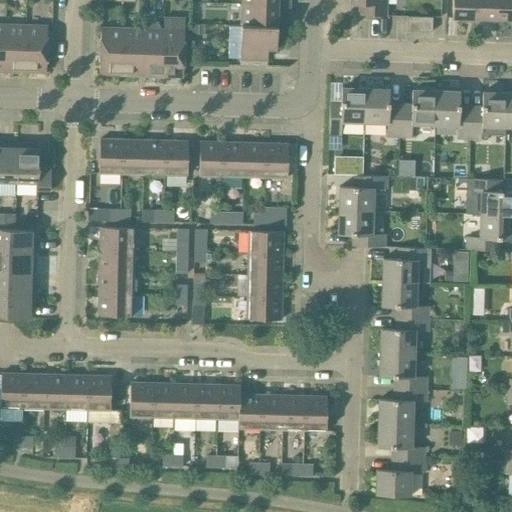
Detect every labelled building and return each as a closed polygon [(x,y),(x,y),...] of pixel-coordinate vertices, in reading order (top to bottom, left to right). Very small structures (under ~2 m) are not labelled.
[(385,16),(385,0),(350,0),(351,4),(359,4),(358,15),(385,16)] [(475,19),(475,0),(452,0),(452,18),(475,19)] [(497,0),(475,0),(475,19),(497,20),(497,0)] [(511,0),(497,0),(497,20),(511,20),(511,0)] [(290,6),(242,5),(241,26),(276,27),(276,13),(289,13),(290,6)] [(433,17),(408,17),(407,31),(432,31),(433,17)] [(24,72),(26,25),(6,25),(4,71),(24,72)] [(26,25),(24,72),(45,73),(46,26),(26,25)] [(276,50),(276,27),(241,26),(241,60),(267,60),(268,50),(276,50)] [(100,74),(121,75),(122,28),(102,27),(100,74)] [(143,29),(122,28),(121,75),(141,76),(143,29)] [(163,30),(143,29),(141,76),(161,76),(163,30)] [(183,30),(163,30),(161,76),(182,77),(183,30)] [(364,123),(365,89),(341,88),(341,108),(329,108),(328,135),(341,135),(341,122),(364,123)] [(386,137),(399,137),(400,110),(388,110),(389,89),(365,89),(364,123),(387,123),(386,137)] [(413,124),(435,125),(436,91),(412,90),(411,110),(400,110),(399,137),(413,137),(413,124)] [(436,91),(435,125),(458,126),(458,139),(469,139),(470,112),(459,112),(459,91),(436,91)] [(470,112),(469,139),(483,140),(484,126),(505,127),(506,93),(482,92),(482,113),(470,112)] [(121,173),(122,139),(100,139),(99,173),(121,173)] [(144,140),(122,139),(121,173),(143,174),(144,140)] [(165,141),(144,140),(143,174),(165,174),(165,141)] [(188,141),(165,141),(165,174),(187,175),(188,141)] [(221,176),(222,142),(199,142),(199,175),(221,176)] [(244,143),(222,142),(221,176),(243,177),(244,143)] [(0,182),(16,183),(17,143),(1,143),(1,148),(0,147),(0,182)] [(17,143),(16,183),(37,184),(37,187),(50,187),(51,165),(39,164),(39,149),(33,149),(33,144),(17,143)] [(266,144),(244,143),(243,177),(265,177),(266,144)] [(266,144),(265,177),(287,178),(288,144),(266,144)] [(335,175),(360,175),(362,176),(363,157),(336,156),(335,175)] [(340,186),(339,210),(372,212),(373,189),(386,189),(387,177),(362,176),(360,175),(360,187),(340,186)] [(467,191),(466,214),(480,214),(511,215),(511,191),(501,191),(502,180),(467,179),(467,191)] [(263,224),(274,224),(286,224),(287,210),(264,209),(264,213),(263,224)] [(110,221),(120,221),(120,210),(110,210),(110,221)] [(120,210),(120,221),(130,221),(130,210),(120,210)] [(163,222),(164,210),(154,210),(153,222),(163,222)] [(173,211),(164,210),(163,222),(173,223),(173,211)] [(372,212),(339,210),(338,234),(358,235),(358,246),(384,247),(385,234),(372,234),(372,212)] [(210,224),(220,224),(220,212),(210,212),(210,224)] [(220,224),(230,224),(242,224),(242,212),(220,212),(220,224)] [(253,224),(263,224),(264,213),(253,213),(253,224)] [(4,214),(4,224),(15,225),(15,214),(4,214)] [(511,239),(511,215),(480,214),(479,237),(465,237),(465,250),(500,251),(500,239),(511,239)] [(100,227),(100,249),(133,250),(134,228),(100,227)] [(0,251),(35,253),(36,237),(31,237),(31,231),(0,229),(0,251)] [(176,241),(176,252),(188,252),(188,242),(188,229),(176,229),(176,241)] [(248,231),(248,253),(282,254),(283,232),(248,231)] [(194,242),(194,252),(206,252),(206,242),(194,242)] [(383,258),(382,282),(417,283),(429,284),(429,283),(427,283),(428,261),(430,261),(430,248),(398,247),(398,259),(383,258)] [(133,272),(133,250),(100,249),(99,271),(133,272)] [(471,280),(471,251),(458,250),(457,280),(471,280)] [(35,253),(0,251),(0,273),(30,274),(30,269),(35,269),(35,253)] [(188,261),(188,252),(176,252),(176,261),(188,261)] [(206,252),(194,252),(193,262),(206,262),(206,252)] [(248,253),(247,275),(282,276),(282,254),(248,253)] [(132,294),(133,272),(99,271),(98,293),(132,294)] [(30,274),(0,273),(0,295),(34,296),(35,280),(30,280),(30,274)] [(247,275),(247,297),(281,298),(282,276),(247,275)] [(396,318),(428,319),(429,306),(417,306),(417,283),(382,282),(382,306),(396,307),(396,318)] [(175,295),(187,295),(187,285),(175,285),(175,295)] [(193,285),(193,296),(205,296),(205,286),(193,285)] [(471,291),(470,316),(483,317),(484,291),(471,291)] [(132,294),(98,293),(98,315),(131,316),(132,294)] [(34,296),(0,295),(0,317),(29,318),(29,312),(34,312),(34,296)] [(186,305),(187,295),(175,295),(175,304),(186,305)] [(205,305),(205,296),(193,296),(193,305),(205,305)] [(281,320),(281,298),(247,297),(246,319),(281,320)] [(380,353),(415,354),(416,331),(428,332),(428,319),(396,318),(395,329),(381,328),(380,353)] [(394,389),(426,390),(427,377),(415,376),(415,354),(380,353),(379,377),(394,377),(394,389)] [(482,371),(483,357),(454,357),(454,388),(469,388),(469,370),(482,371)] [(0,392),(0,407),(22,408),(23,374),(1,373),(0,392)] [(44,408),(45,375),(23,374),(22,408),(44,408)] [(65,409),(66,375),(45,375),(44,408),(65,409)] [(87,409),(88,376),(66,375),(65,409),(87,409)] [(110,376),(88,376),(87,409),(109,410),(110,376)] [(129,416),(151,417),(152,383),(130,383),(129,416)] [(151,417),(173,417),(174,384),(152,383),(151,417)] [(173,417),(195,418),(196,384),(174,384),(173,417)] [(195,418),(217,419),(217,385),(196,384),(195,418)] [(217,385),(217,419),(238,419),(239,395),(240,395),(240,385),(217,385)] [(426,402),(426,390),(394,389),(393,399),(378,399),(378,424),(413,425),(414,402),(426,402)] [(261,395),(240,395),(239,395),(238,419),(237,428),(260,429),(261,395)] [(282,429),(282,396),(261,395),(260,429),(282,429)] [(303,430),(304,396),(282,396),(282,429),(303,430)] [(326,397),(304,396),(303,430),(325,430),(326,397)] [(392,459),(424,460),(424,447),(412,447),(413,425),(378,424),(377,447),(392,447),(392,459)] [(13,435),(13,448),(21,448),(21,435),(21,425),(13,425),(13,435)] [(21,435),(21,448),(32,448),(33,436),(21,435)] [(64,446),(64,458),(74,458),(75,437),(65,437),(64,446)] [(54,458),(64,458),(64,446),(55,445),(54,458)] [(162,466),(172,467),(172,454),(163,454),(162,466)] [(183,455),(172,454),(172,467),(182,467),(183,455)] [(215,468),(216,455),(206,455),(206,467),(215,468)] [(216,455),(215,468),(225,468),(226,456),(216,455)] [(118,470),(119,458),(108,458),(108,470),(118,470)] [(119,458),(118,470),(128,471),(129,458),(119,458)] [(423,472),(424,460),(392,459),(391,470),(376,469),(375,495),(411,496),(412,472),(423,472)] [(259,475),(259,463),(250,462),(249,475),(259,475)] [(269,463),(259,463),(259,475),(269,475),(269,463)] [(292,476),(302,476),(302,464),(293,463),(292,476)] [(302,464),(302,476),(312,476),(312,464),(302,464)]
